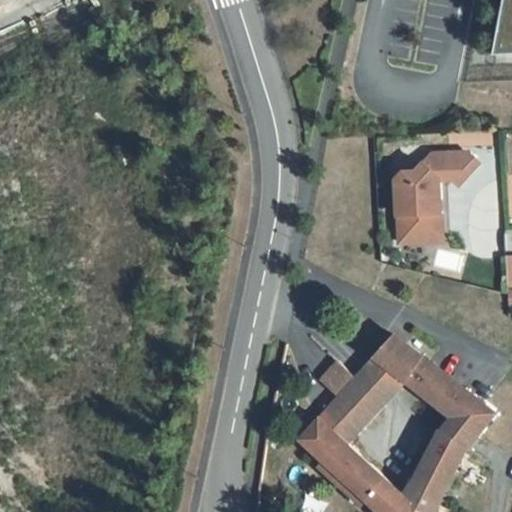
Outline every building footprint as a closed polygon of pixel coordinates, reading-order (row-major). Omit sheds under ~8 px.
[(511,0),(497,0),(495,9),(489,41),(511,40),(511,0)] [(397,222),(441,220),(439,170),(439,169),(443,162),(451,170),(457,175),(477,153),(466,143),(431,143),(414,161),(402,162),(395,170),(397,222)] [(397,222),(398,233),(441,231),(441,220),(397,222)] [(384,511),(427,511),(433,500),(458,443),(482,394),(393,328),(376,348),(366,361),(390,375),(397,367),(406,371),(402,378),(443,404),(430,427),(440,432),(406,493),(350,441),(320,413),(301,435),(384,511)] [(325,378),(339,392),(358,370),(343,360),(325,378)] [(390,375),(366,361),(358,370),(339,392),(320,413),(350,441),(402,378),(406,371),(397,367),(390,375)] [(282,420),(269,410),(264,435),(279,438),(282,420)]
